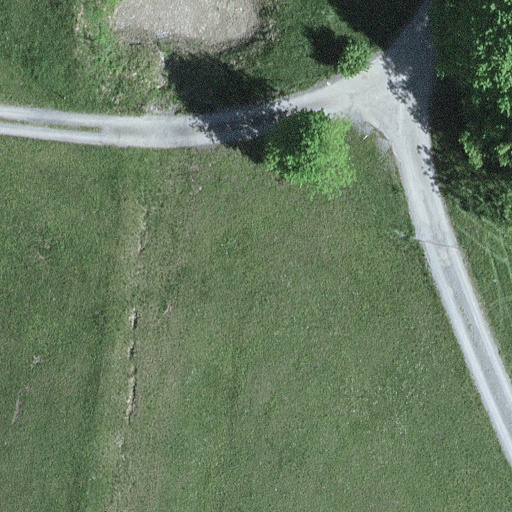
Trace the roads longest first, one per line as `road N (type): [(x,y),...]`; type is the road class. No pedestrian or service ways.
road 1 (track): [(412,59),(353,98),(254,120),(0,118)]
road 2 (track): [(446,0),(412,59),(427,142),(511,397)]
